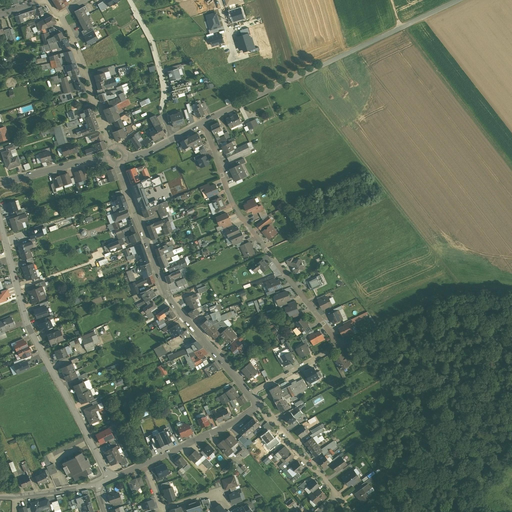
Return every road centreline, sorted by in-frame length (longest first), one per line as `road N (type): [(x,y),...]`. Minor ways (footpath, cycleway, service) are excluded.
road 1 (residential): [(249,395),(335,343),(233,205),(203,123)]
road 2 (residential): [(0,220),(25,322),(109,479)]
road 3 (track): [(295,77),(462,291)]
road 4 (residential): [(249,395),(168,297),(118,164)]
road 5 (unclassified): [(461,0),(236,105)]
road 6 (track): [(511,165),(404,25)]
road 7 (residential): [(127,0),(150,41),(173,140)]
road 8 (residential): [(111,148),(57,17)]
road 9 (track): [(511,298),(462,291),(382,327)]
road 10 (residential): [(255,407),(144,464)]
